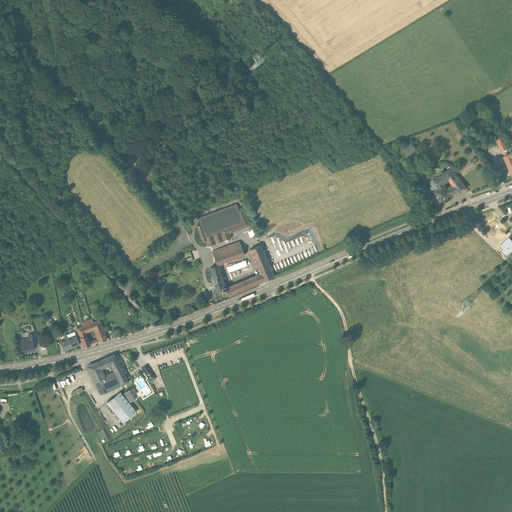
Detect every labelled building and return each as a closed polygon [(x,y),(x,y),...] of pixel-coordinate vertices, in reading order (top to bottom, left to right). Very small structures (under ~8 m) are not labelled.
[(503,137),(496,140),(501,152),(508,148),(503,137)] [(407,158),(417,150),(410,142),(400,151),(407,158)] [(511,149),(509,151),(511,153),(503,157),(511,176),(511,149)] [(451,195),(467,188),(451,169),(433,180),(427,184),(440,202),(451,195)] [(202,242),(206,241),(204,237),(244,223),(237,204),(198,218),(200,225),(196,227),(202,242)] [(501,248),(505,251),(507,254),(511,249),(511,242),(510,240),(501,248)] [(245,256),(239,242),(212,252),(217,266),(245,256)] [(226,288),(226,291),(228,296),(274,277),(261,245),(249,250),(259,274),(226,288)] [(190,252),(185,254),(187,263),(193,261),(190,252)] [(227,266),(229,272),(248,265),(246,260),(227,266)] [(226,291),(226,288),(222,274),(221,274),(219,266),(210,268),(216,292),(222,291),(223,292),(226,291)] [(48,323),(51,330),(55,329),(52,321),(51,319),(47,320),(48,323)] [(77,328),(84,348),(107,339),(99,320),(77,328)] [(21,352),(25,352),(25,351),(34,349),(33,345),(37,344),(35,334),(28,335),(28,338),(18,340),(21,352)] [(79,344),(78,341),(75,335),(72,336),(72,338),(68,340),(71,347),(79,344)] [(59,341),(64,351),(71,347),(68,340),(64,341),(63,340),(59,341)] [(125,376),(114,355),(106,358),(110,366),(113,372),(121,386),(129,383),(126,375),(125,376)] [(87,366),(87,367),(94,383),(95,383),(100,396),(121,386),(113,372),(108,375),(105,368),(110,366),(106,358),(87,366)] [(154,376),(147,365),(141,368),(149,380),(154,376)] [(134,396),(137,394),(133,388),(124,393),(130,403),(136,400),(134,396)] [(136,412),(120,392),(106,403),(123,423),(136,412)]
